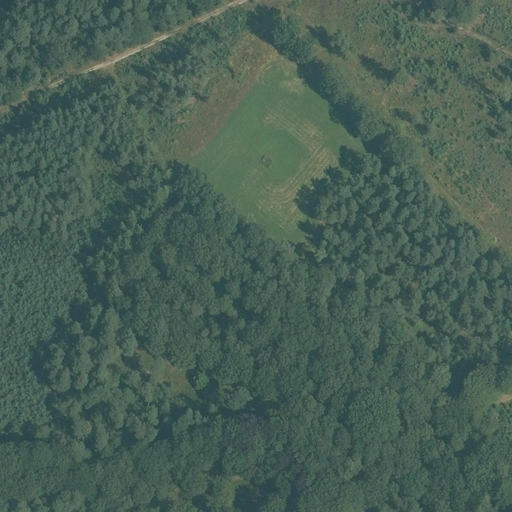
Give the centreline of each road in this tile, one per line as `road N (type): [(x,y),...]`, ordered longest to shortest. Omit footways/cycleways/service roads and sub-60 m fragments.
road 1 (track): [(107,62),(175,188),(118,292),(115,318),(135,340),(250,393),(275,410),(281,427),(158,445),(58,482),(0,486)]
road 2 (track): [(246,0),(0,112)]
road 3 (track): [(342,501),(511,395)]
